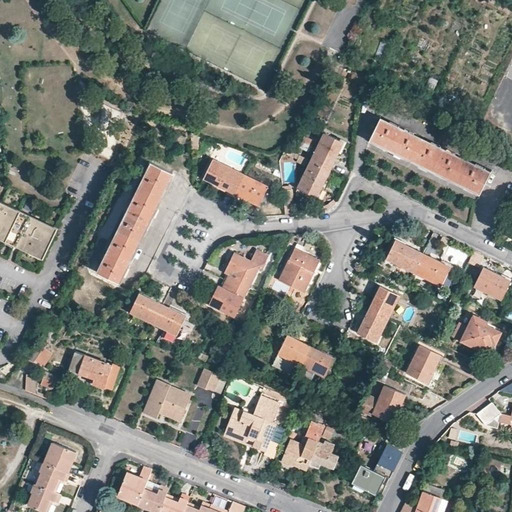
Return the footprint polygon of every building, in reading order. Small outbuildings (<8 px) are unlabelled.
[(455,155),(456,152),(441,145),(440,148),(414,135),(415,132),(399,124),(398,127),(380,119),(370,139),(383,145),(387,147),(426,166),(465,186),(480,193),(492,170),(476,162),(475,165),(455,155)] [(311,160),(331,170),(344,142),(324,133),(311,160)] [(308,138),(304,135),(298,147),(303,149),(304,146),(308,138)] [(315,141),(308,138),(304,146),(303,149),(309,152),(315,141)] [(300,155),(298,159),(297,161),(305,165),(308,159),(300,155)] [(235,194),(244,175),(212,159),(204,178),(235,194)] [(317,197),(331,170),(311,160),(297,187),(317,197)] [(163,193),(172,173),(150,162),(144,173),(147,174),(133,203),(130,201),(124,213),(127,214),(112,244),(109,243),(104,254),(107,256),(98,273),(118,283),(132,256),(146,227),(163,193)] [(268,186),(244,175),(235,194),(258,205),(268,186)] [(291,190),(282,191),(285,215),(294,214),(291,190)] [(0,238),(6,242),(22,211),(0,200),(0,238)] [(59,230),(22,211),(6,242),(23,250),(44,260),(59,230)] [(386,259),(414,273),(423,253),(396,240),(386,259)] [(304,291),(320,259),(318,258),(318,259),(303,252),(305,248),(296,243),(279,279),(304,291)] [(229,275),(226,281),(246,291),(248,288),(249,288),(258,269),(261,270),(268,255),(256,249),(250,260),(233,252),(232,253),(233,254),(225,272),(229,275)] [(423,253),(414,273),(441,286),(451,266),(423,253)] [(502,300),(511,280),(483,267),(474,286),(502,300)] [(246,291),(226,281),(223,288),(218,285),(209,304),(207,303),(207,304),(235,318),(246,295),(244,295),(246,291)] [(369,309),(388,319),(400,296),(380,286),(369,309)] [(130,312),(154,324),(163,305),(139,293),(130,312)] [(163,305),(154,324),(176,335),(185,316),(163,305)] [(376,343),(388,319),(369,309),(357,333),(376,343)] [(501,331),(486,324),(487,321),(473,314),(461,341),(478,349),(479,346),(487,351),(491,342),(495,343),(501,331)] [(301,365),(311,346),(287,334),(272,364),(293,375),(297,366),(300,367),(301,365)] [(311,346),(301,365),(324,376),(333,357),(311,346)] [(427,383),(441,355),(422,346),(408,373),(427,383)] [(44,368),(54,355),(44,348),(34,361),(44,368)] [(108,374),(112,364),(75,352),(69,370),(94,379),(93,383),(104,387),(108,374)] [(112,363),(112,364),(108,374),(116,377),(119,366),(112,363)] [(221,375),(203,368),(197,386),(213,392),(214,391),(220,377),(221,375)] [(53,389),(58,377),(45,372),(41,384),(53,389)] [(24,391),(34,393),(37,379),(27,377),(24,391)] [(226,380),(220,377),(214,391),(220,394),(226,380)] [(161,407),(182,416),(191,394),(171,386),(171,384),(158,379),(154,387),(158,389),(155,395),(152,393),(143,412),(155,418),(159,411),(161,407)] [(405,393),(384,385),(379,398),(365,393),(357,411),(372,416),(373,414),(393,423),(405,393)] [(246,438),(247,436),(255,439),(254,442),(252,447),(264,452),(263,455),(273,459),(279,445),(269,441),(276,424),(273,423),(281,403),(261,394),(253,414),(235,406),(225,430),(246,438)] [(492,403),(476,415),(485,426),(498,429),(499,423),(501,414),(492,403)] [(180,420),(182,416),(161,407),(159,411),(180,420)] [(511,417),(501,414),(499,423),(510,425),(511,425),(511,421),(511,417)] [(298,467),(307,471),(309,465),(319,442),(324,430),(317,427),(310,424),(308,423),(300,442),(298,441),(290,445),(287,444),(280,461),(292,466),(293,465),(295,464),(297,460),(300,462),(298,467)] [(325,433),(332,436),(334,429),(327,426),(325,433)] [(246,438),(225,430),(223,434),(244,443),(246,438)] [(53,441),(45,462),(68,471),(71,463),(67,461),(69,457),(72,459),(76,450),(53,441)] [(319,442),(309,465),(318,469),(321,463),(334,469),(335,467),(341,470),(345,460),(338,458),(339,456),(337,456),(338,453),(336,452),(335,455),(331,453),(334,444),(326,441),(324,444),(319,442)] [(397,453),(399,448),(388,443),(378,461),(394,470),(401,455),(397,453)] [(68,471),(45,462),(43,462),(40,470),(43,471),(38,484),(54,490),(59,477),(63,478),(67,480),(70,472),(68,471)] [(382,482),(375,479),(379,472),(361,463),(354,476),(354,477),(354,478),(354,479),(355,480),(355,481),(356,481),(366,487),(365,489),(375,494),(382,482)] [(149,472),(150,468),(143,465),(139,475),(137,479),(133,478),(135,473),(126,470),(118,494),(138,502),(149,472)] [(149,472),(138,502),(151,507),(150,510),(155,511),(158,511),(159,511),(165,495),(166,492),(168,487),(150,480),(152,474),(149,472)] [(382,482),(385,475),(379,472),(375,479),(382,482)] [(354,476),(351,482),(365,489),(366,487),(356,481),(355,481),(355,480),(354,479),(354,478),(354,477),(354,476)] [(58,492),(63,478),(59,477),(54,490),(58,492)] [(62,493),(58,492),(54,490),(38,484),(35,483),(31,492),(35,493),(30,505),(46,511),(51,499),(54,500),(59,502),(62,493)] [(417,506),(406,503),(400,511),(435,511),(444,491),(426,484),(417,506)] [(165,495),(159,511),(161,511),(182,511),(186,503),(187,500),(189,495),(182,492),(180,497),(179,500),(165,495)] [(166,492),(165,495),(179,500),(180,497),(166,492)] [(48,511),(50,511),(54,500),(51,499),(46,511),(48,511)] [(99,507),(106,510),(109,502),(102,500),(99,507)] [(186,503),(182,511),(206,511),(210,504),(210,503),(203,500),(201,505),(199,509),(186,503)] [(187,500),(186,503),(199,509),(201,505),(187,500)] [(241,511),(244,505),(231,500),(227,511),(222,509),(220,511),(218,511),(216,511),(217,507),(210,504),(206,511),(241,511)]
